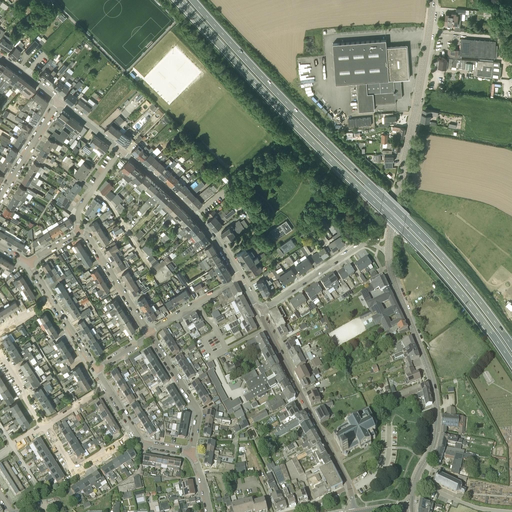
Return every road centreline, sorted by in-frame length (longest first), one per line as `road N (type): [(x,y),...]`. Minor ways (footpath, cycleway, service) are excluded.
road 1 (trunk): [(180,0),(446,276),(511,364)]
road 2 (trunk): [(511,347),(453,269),(192,0)]
road 3 (residential): [(388,249),(432,0)]
road 4 (residential): [(415,481),(431,451),(437,409),(388,249)]
road 5 (residential): [(349,486),(262,309)]
road 6 (residential): [(239,278),(195,215),(120,149)]
road 7 (residential): [(262,309),(363,243),(388,249)]
road 8 (residential): [(191,454),(198,410),(149,334)]
road 9 (residential): [(149,334),(78,230)]
road 10 (residential): [(134,431),(74,468),(48,425)]
